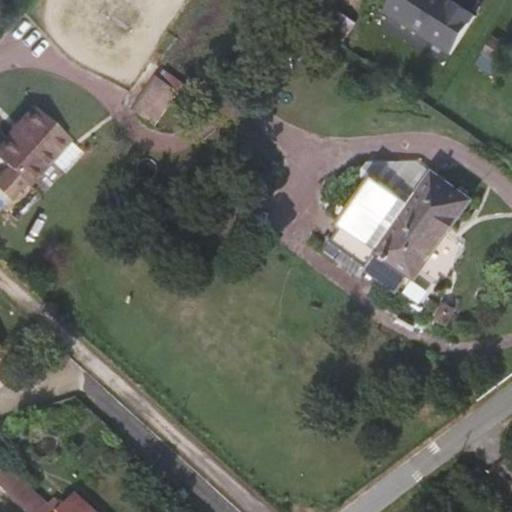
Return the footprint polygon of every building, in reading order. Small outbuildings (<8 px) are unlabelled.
[(397,0),(389,15),(458,54),(481,14),(455,0),(397,0)] [(494,40),(486,53),(502,64),(511,51),(494,40)] [(486,53),(478,64),(495,75),(502,64),(486,53)] [(196,68),(175,54),(152,89),(173,103),(196,68)] [(48,168),(86,121),(51,93),(13,139),(29,152),(48,168)] [(33,187),(48,168),(29,152),(13,171),(33,187)] [(446,180),(439,190),(476,214),(483,203),(446,180)] [(405,201),(382,187),(353,232),(358,235),(346,253),(441,315),(456,292),(435,278),(476,214),(439,190),(430,205),(410,192),(405,201)] [(0,347),(0,365),(9,356),(0,347)] [(80,511),(56,511),(0,460),(0,488),(25,511),(107,511),(94,499),(80,511)]
